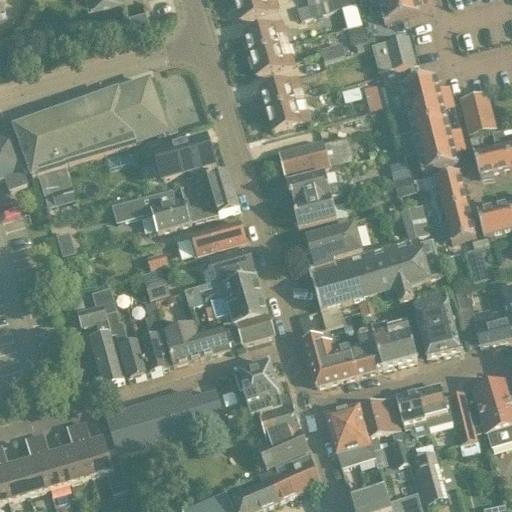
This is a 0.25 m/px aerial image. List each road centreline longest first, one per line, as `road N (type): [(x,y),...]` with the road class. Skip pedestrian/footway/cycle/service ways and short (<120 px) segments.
road 1 (residential): [(293,349),(202,45)]
road 2 (residential): [(0,104),(202,45)]
road 3 (residential): [(312,414),(511,360)]
road 4 (residential): [(121,400),(293,349)]
road 5 (residential): [(435,0),(453,74),(511,59)]
